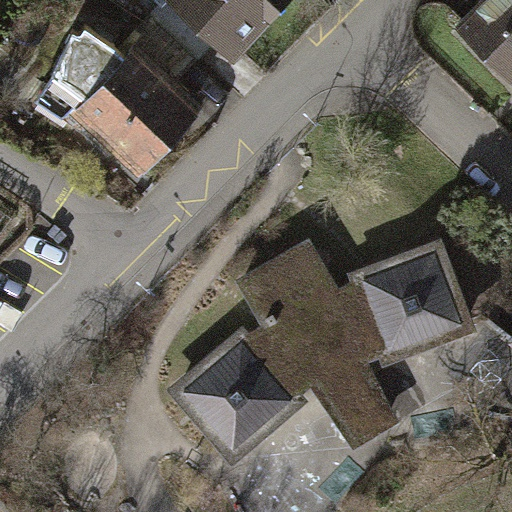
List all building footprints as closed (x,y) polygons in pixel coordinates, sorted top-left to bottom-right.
[(193,54),(215,28),(182,0),(160,0),(147,14),(193,54)] [(182,0),(215,28),(233,43),(270,0),(182,0)] [(511,0),(477,0),(455,22),(511,80),(511,0)] [(125,40),(133,47),(171,79),(193,54),(147,14),(125,40)] [(193,101),(171,79),(133,47),(124,54),(115,43),(82,22),(62,51),(67,55),(47,83),(83,109),(136,160),(193,101)] [(242,334),(178,388),(233,452),(297,397),(296,395),(316,377),(359,360),(386,350),(387,354),(466,324),(438,245),(360,275),(336,290),(308,241),(243,280),(268,321),(243,335),(242,334)] [(376,393),(359,360),(316,377),(341,413),(376,393)] [(388,416),(376,393),(341,413),(357,435),(388,416)]
